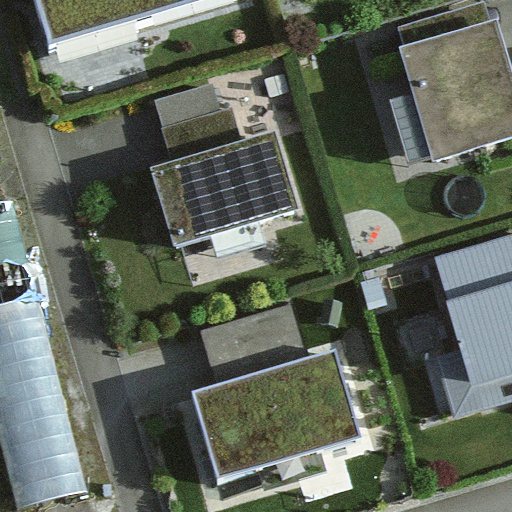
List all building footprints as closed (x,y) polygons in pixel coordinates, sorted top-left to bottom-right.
[(239,0),(42,0),(61,66),(243,12),(239,0)] [(511,89),(495,34),(403,61),(434,166),(511,143),(511,89)] [(273,147),(155,180),(176,254),(294,221),(273,147)] [(0,202),(0,430),(13,504),(82,492),(28,198),(0,202)] [(511,294),(449,313),(473,396),(511,384),(511,294)] [(335,361),(194,403),(219,487),(360,446),(335,361)]
